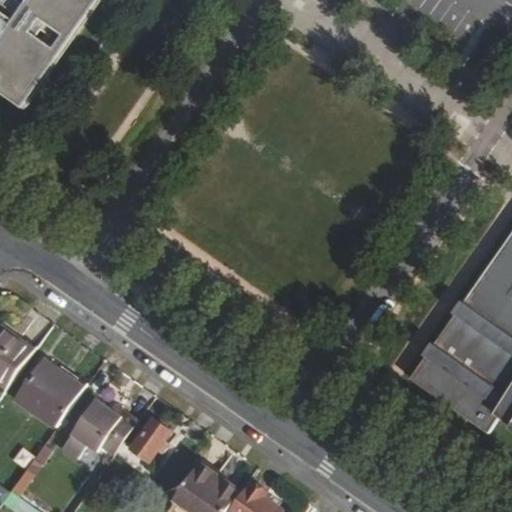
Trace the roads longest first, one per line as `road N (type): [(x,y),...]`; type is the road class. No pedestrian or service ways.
road 1 (residential): [(284,433),(511,113)]
road 2 (tertiary): [(284,433),(0,233)]
road 3 (tertiary): [(396,511),(284,433)]
